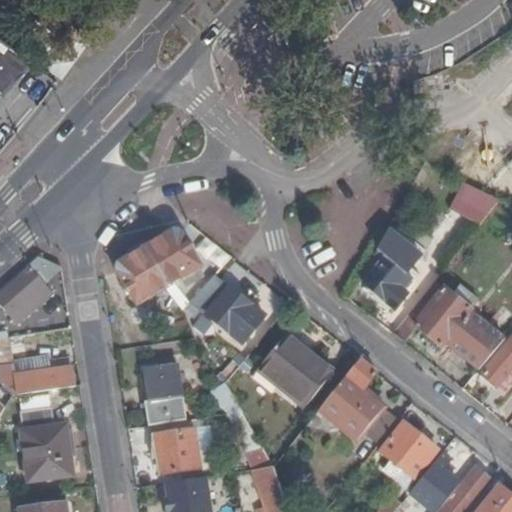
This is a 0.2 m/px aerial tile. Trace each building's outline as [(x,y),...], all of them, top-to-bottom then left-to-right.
[(25,35),(48,53),(61,38),(37,20),(25,35)] [(30,65),(12,53),(7,58),(0,51),(0,95),(2,97),(30,65)] [(511,160),(464,140),(450,173),(511,199),(511,160)] [(435,150),(429,162),(448,172),(454,160),(435,150)] [(480,198),(465,190),(455,206),(474,218),(489,197),(484,193),(480,198)] [(118,273),(119,275),(138,306),(167,288),(171,294),(177,289),(174,284),(201,268),(181,235),(179,234),(177,233),(176,232),(174,233),(172,233),(121,264),(119,265),(118,267),(118,269),(118,271),(118,273)] [(39,257),(28,267),(31,271),(0,296),(0,306),(18,327),(39,309),(30,298),(48,284),(47,282),(62,268),(39,257)] [(404,275),(385,259),(363,286),(394,311),(407,296),(395,286),(404,275)] [(213,277),(190,303),(229,333),(251,305),(213,277)] [(442,290),(433,283),(393,335),(404,345),(417,329),(441,348),(445,343),(471,312),(471,311),(443,289),(442,290)] [(30,298),(39,309),(56,294),(48,284),(30,298)] [(265,317),(251,305),(229,333),(243,344),(265,317)] [(479,371),(505,340),(471,312),(445,343),(479,371)] [(187,325),(158,329),(161,342),(192,337),(187,325)] [(333,373),(286,335),(259,369),(306,407),(333,373)] [(511,338),(479,380),(493,391),(511,367),(511,338)] [(0,381),(14,397),(17,397),(17,395),(68,388),(68,390),(76,389),(72,368),(71,368),(16,376),(13,362),(10,339),(0,340),(0,381)] [(16,376),(71,368),(70,358),(52,360),(51,356),(13,362),(16,376)] [(360,360),(319,410),(357,441),(385,406),(364,390),(377,373),(360,360)] [(144,403),(148,428),(189,421),(184,396),(182,397),(178,366),(147,370),(152,402),(144,403)] [(511,385),(511,367),(493,391),(502,398),(511,385)] [(23,434),(56,429),(53,409),(20,413),(23,434)] [(381,454),(413,480),(437,450),(404,423),(381,454)] [(67,427),(56,429),(23,434),(31,484),(74,478),(67,427)] [(195,430),(156,435),(162,475),(201,469),(195,430)] [(457,482),(435,464),(414,490),(437,508),(457,482)] [(289,511),(274,467),(253,471),(267,511),(289,511)] [(462,486),(441,511),(440,511),(466,511),(491,480),(476,468),(462,486)] [(208,511),(203,478),(162,485),(165,511),(208,511)] [(462,486),(457,482),(437,508),(441,511),(462,486)] [(511,511),(511,497),(499,487),(479,511),(511,511)] [(396,511),(402,505),(391,497),(379,511),(396,511)]
